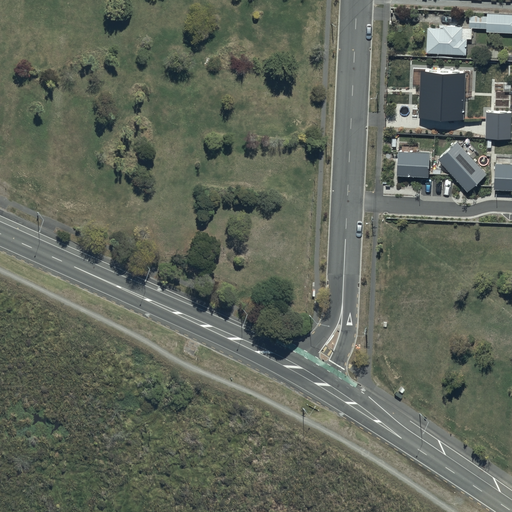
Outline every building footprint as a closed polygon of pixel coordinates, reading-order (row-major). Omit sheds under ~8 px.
[(511,13),(487,12),(486,15),(470,15),(470,27),(487,28),(487,32),(511,32),(511,13)] [(444,27),(428,26),(427,51),(467,53),(467,38),(472,38),(472,28),(463,28),(463,26),(457,26),(457,24),(449,23),(449,25),(444,25),(444,27)] [(466,71),(423,69),(421,118),(464,120),(466,71)] [(511,112),(486,111),(486,137),(511,138),(511,112)] [(482,114),(474,114),(474,135),(483,135),(482,114)] [(474,120),(464,120),(464,134),(474,134),(474,120)] [(458,138),(438,155),(468,188),(487,170),(458,138)] [(430,150),(399,148),(397,172),(428,173),(430,150)] [(511,161),(496,161),(494,187),(511,187),(511,161)]
